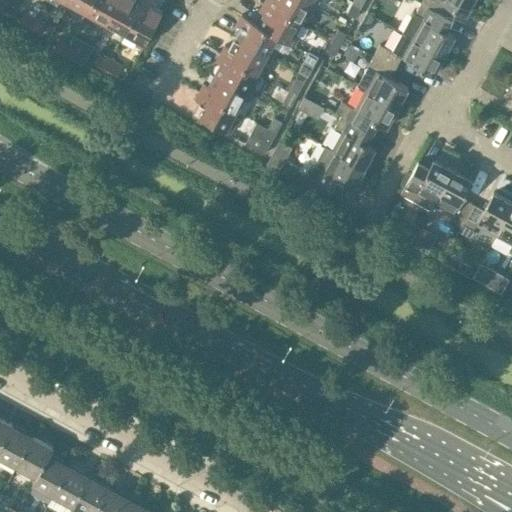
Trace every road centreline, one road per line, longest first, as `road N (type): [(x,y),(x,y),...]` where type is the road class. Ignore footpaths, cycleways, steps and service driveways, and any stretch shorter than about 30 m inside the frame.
road 1 (secondary): [(511,435),(0,153)]
road 2 (secondary): [(0,220),(461,472)]
road 3 (residential): [(0,367),(270,511)]
road 4 (residential): [(365,221),(423,128),(452,124)]
